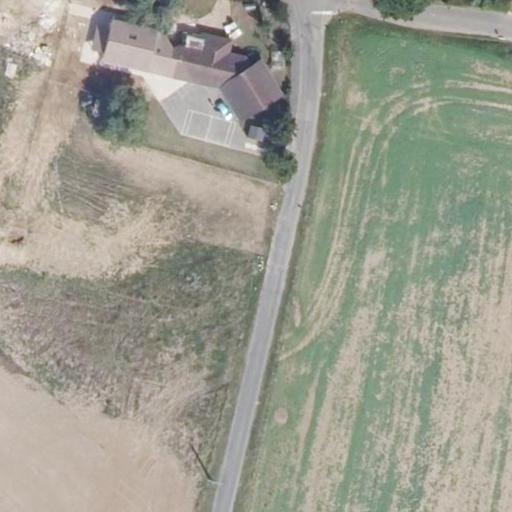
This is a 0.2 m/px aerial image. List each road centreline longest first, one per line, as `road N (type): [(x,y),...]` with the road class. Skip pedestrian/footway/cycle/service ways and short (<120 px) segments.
road 1 (tertiary): [(307,0),(306,124),(217,511)]
road 2 (unclassified): [(511,28),(364,0)]
